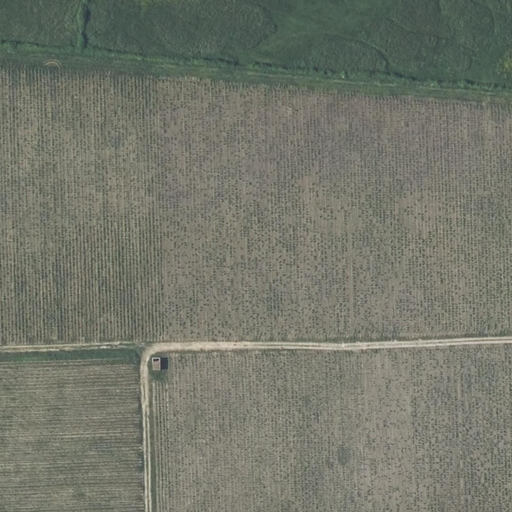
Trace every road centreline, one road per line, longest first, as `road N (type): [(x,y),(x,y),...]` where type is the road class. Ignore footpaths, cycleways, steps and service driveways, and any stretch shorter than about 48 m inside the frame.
road 1 (track): [(0,49),(511,96)]
road 2 (track): [(511,341),(0,350)]
road 3 (track): [(151,511),(145,350)]
